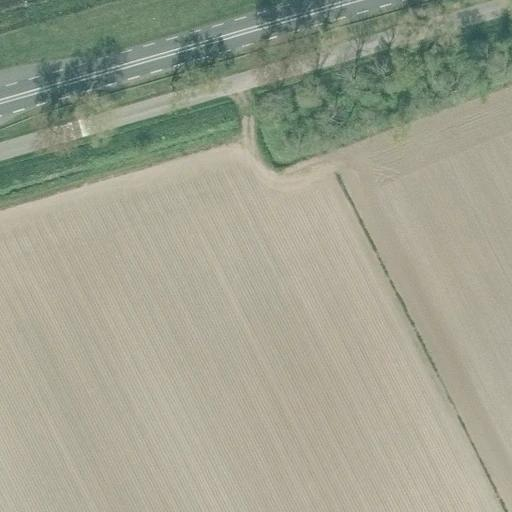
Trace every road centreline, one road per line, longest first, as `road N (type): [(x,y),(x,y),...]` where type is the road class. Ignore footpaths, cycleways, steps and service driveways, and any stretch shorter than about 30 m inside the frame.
road 1 (unclassified): [(0,152),(511,5)]
road 2 (primary): [(0,101),(352,0)]
